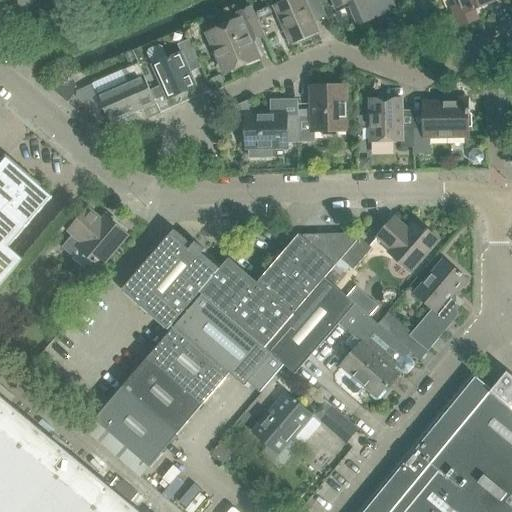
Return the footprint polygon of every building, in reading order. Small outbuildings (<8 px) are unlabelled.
[(307,3),(313,0),(287,0),(274,6),(291,45),(320,32),(307,3)] [(368,22),(397,10),(392,0),(332,0),(337,12),(350,7),(354,18),(364,14),(368,22)] [(459,0),(462,5),(452,9),(460,27),(479,19),(475,10),(495,1),(494,0),(459,0)] [(254,11),(257,18),(273,11),(270,4),(254,11)] [(252,42),(264,37),(252,7),(238,14),(240,19),(208,33),(226,73),(259,59),(252,42)] [(278,36),(268,40),(271,47),(281,43),(278,36)] [(147,53),(153,66),(168,99),(197,86),(188,66),(199,62),(189,40),(178,45),(182,53),(169,59),(163,46),(159,44),(149,49),(147,53)] [(139,64),(123,71),(93,84),(111,124),(157,104),(139,64)] [(221,75),(209,81),(212,89),(225,84),(221,75)] [(50,88),(68,103),(73,97),(73,90),(69,80),(50,88)] [(312,112),(299,113),(299,143),(315,142),(315,131),(347,130),(346,87),(312,87),(312,112)] [(402,148),(414,147),(414,131),(403,131),(402,99),(370,100),(371,116),(371,127),(371,142),(402,141),(402,148)] [(414,131),(414,147),(414,154),(430,154),(430,137),(468,136),(468,115),(470,115),(470,99),(450,99),(450,103),(425,103),(425,127),(414,127),(414,131)] [(296,143),(299,143),(299,113),(298,101),(284,101),(284,106),(272,106),(272,115),(247,116),(247,148),(250,148),(250,158),(273,157),(273,147),(287,147),(287,132),(296,132),(296,143)] [(371,116),(358,116),(359,127),(371,127),(371,116)] [(474,149),(469,154),(469,160),(474,164),(480,164),(484,160),(484,153),(479,149),(474,149)] [(9,247),(52,197),(7,158),(0,166),(0,287),(24,260),(9,247)] [(367,159),(360,159),(360,170),(371,170),(371,163),(367,159)] [(101,268),(128,236),(106,216),(102,220),(88,208),(69,231),(73,235),(62,248),(72,257),(79,249),(101,268)] [(411,272),(439,240),(416,220),(408,230),(395,218),(377,237),(391,249),(389,252),(411,272)] [(168,330),(220,269),(202,254),(205,250),(196,242),(193,246),(174,230),(122,290),(168,330)] [(361,237),(363,235),(360,233),(304,234),(302,236),(300,234),(258,283),(294,314),(336,266),(342,259),(361,237)] [(354,270),(373,248),(361,237),(342,259),(351,267),(354,270)] [(342,259),(336,266),(344,272),(345,273),(351,267),(342,259)] [(428,351),(458,316),(457,304),(451,299),(467,280),(443,260),(415,293),(433,309),(410,336),(428,351)] [(265,348),(285,364),(295,374),(340,323),(362,343),(341,366),(354,377),(347,385),(347,388),(353,393),(357,393),(364,386),(371,393),(369,395),(375,401),(380,400),(388,392),(385,389),(399,374),(395,370),(398,367),(404,373),(409,373),(415,367),(414,362),(408,356),(411,352),(326,279),(265,348)] [(369,297),(358,289),(356,287),(347,297),(370,317),(379,306),(369,297)] [(175,327),(230,373),(246,386),(249,383),(261,392),(285,364),(202,295),(175,327)] [(0,298),(0,315),(9,306),(0,298)] [(175,327),(149,358),(204,405),(230,373),(175,327)] [(149,358),(123,389),(178,436),(204,405),(149,358)] [(474,374),(445,409),(360,511),(511,511),(511,373),(508,371),(493,389),(474,374)] [(151,468),(178,436),(123,389),(96,421),(151,468)] [(279,455),(313,416),(287,393),(253,432),(279,455)] [(0,511),(141,511),(17,409),(0,395),(0,511)] [(359,430),(334,409),(324,400),(313,413),(347,443),(359,430)] [(222,442),(212,453),(222,462),(232,451),(222,442)]
